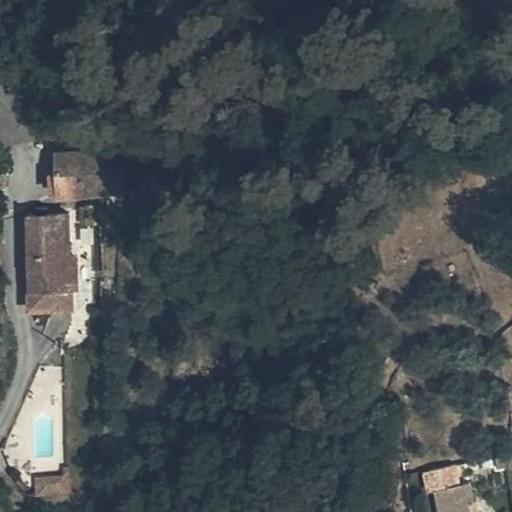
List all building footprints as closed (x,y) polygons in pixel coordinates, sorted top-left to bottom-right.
[(0,161),(9,170),(70,157),(0,88),(0,161)] [(53,166),(54,179),(97,173),(86,163),(53,166)] [(97,173),(54,179),(55,211),(89,212),(103,212),(103,173),(97,173)] [(89,241),(88,224),(77,224),(78,242),(89,241)] [(63,234),(24,234),(24,329),(67,328),(63,234)] [(480,511),(479,495),(473,495),(471,479),(442,484),(444,511),(480,511)] [(62,492),(34,496),(35,507),(64,504),(62,492)]
